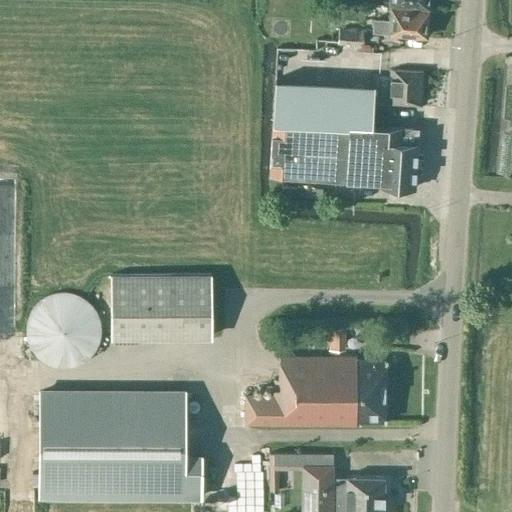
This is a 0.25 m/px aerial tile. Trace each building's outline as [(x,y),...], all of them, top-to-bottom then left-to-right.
[(427,7),(389,6),(388,21),(372,20),(371,33),(388,34),(425,36),(427,7)] [(361,30),(338,29),(337,43),(360,44),(361,30)] [(420,103),(422,70),(388,68),(388,77),(377,77),(376,100),(390,101),(390,102),(420,103)] [(274,77),(271,119),(372,125),(374,83),(274,77)] [(372,125),(271,122),(268,173),(292,175),(368,179),(368,176),(379,176),(379,184),(414,187),(417,143),(403,142),(404,127),(372,125)] [(212,338),(211,273),(110,273),(110,338),(212,338)] [(86,300),(74,294),(65,292),(54,293),(46,296),(39,300),(33,307),(29,313),(27,322),(26,329),(26,336),(28,343),(31,348),(36,354),(44,361),(53,365),(64,366),(74,364),(84,360),(92,352),(97,343),(99,335),(100,325),(97,316),(95,310),(91,305),(86,300)] [(345,326),(329,326),(329,349),(345,349),(345,326)] [(384,421),(385,359),(356,358),(356,355),(279,354),(278,373),(273,373),(273,394),(244,394),(244,423),(359,423),(359,420),(384,421)] [(202,452),(184,452),(184,394),(40,393),(38,492),(202,493),(202,452)] [(302,463),(302,452),(282,452),(282,463),(302,463)] [(236,489),(257,486),(252,457),(231,460),(236,489)] [(333,482),(333,464),(301,464),(300,511),(382,511),(383,476),(345,475),(345,482),(333,482)]
